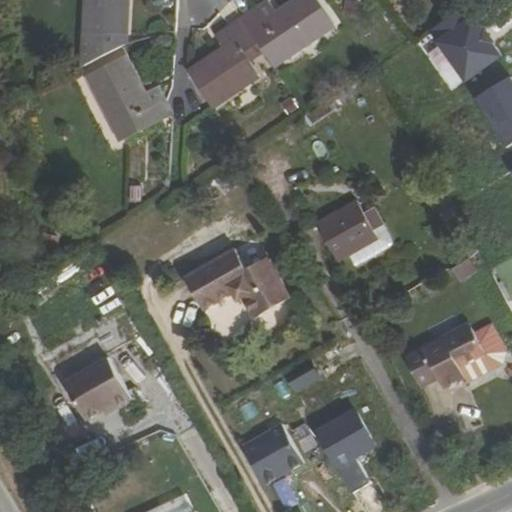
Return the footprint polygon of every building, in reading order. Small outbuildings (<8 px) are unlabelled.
[(85,0),(82,69),(122,49),(124,0),(85,0)] [(284,62),(331,31),(311,0),(303,0),(274,21),(266,8),(239,25),(255,50),(270,41),(284,62)] [(186,78),(207,113),(255,81),(241,59),(255,50),(239,25),(211,44),(220,56),(186,78)] [(151,91),(136,100),(114,65),(80,87),(120,148),(168,118),(162,107),(151,91)] [(307,125),(336,107),(329,97),(301,116),(307,125)] [(426,187),(439,210),(452,202),(439,179),(426,187)] [(374,229),(365,214),(357,201),(318,225),(340,261),(379,237),(374,229)] [(382,224),(373,209),(365,214),(374,229),(382,224)] [(479,249),(469,231),(460,236),(469,254),(479,249)] [(270,259),(250,271),(237,250),(188,279),(207,312),(238,293),(242,301),(246,298),(259,319),(294,298),(270,259)] [(491,324),(475,332),(470,321),(406,355),(414,370),(433,360),(441,376),(440,377),(445,387),(466,376),(468,380),(503,361),(506,351),(491,324)] [(88,421),(116,405),(118,408),(133,399),(109,357),(66,383),(88,421)] [(433,360),(414,370),(422,386),(434,380),(440,377),(441,376),(433,360)] [(379,445),(358,411),(319,434),(355,494),(374,483),(358,458),(379,445)] [(306,463),(284,424),(244,446),(266,487),(306,463)] [(287,510),(302,502),(291,484),(277,493),(287,510)]
